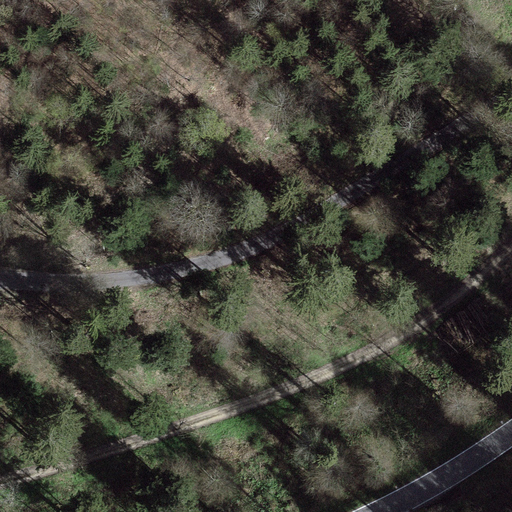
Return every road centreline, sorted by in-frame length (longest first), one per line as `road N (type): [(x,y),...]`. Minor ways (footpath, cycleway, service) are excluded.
road 1 (track): [(0,479),(191,422),(334,368),(429,317),(511,246)]
road 2 (unclassified): [(511,86),(259,223),(166,263),(69,281),(0,281)]
road 3 (tertiary): [(378,511),(511,432)]
